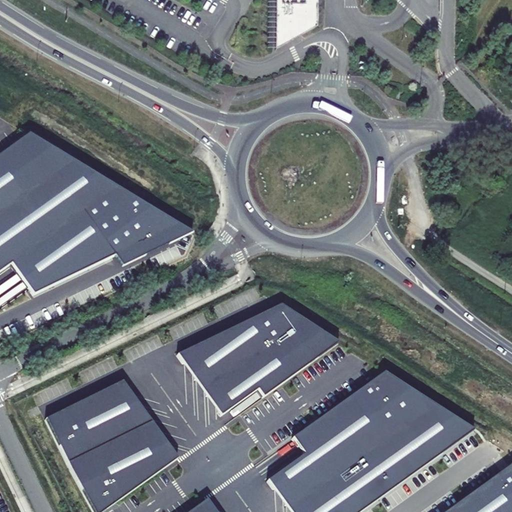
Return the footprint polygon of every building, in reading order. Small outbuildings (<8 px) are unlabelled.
[(275,0),(276,51),(316,28),(315,0),(275,0)] [(27,135),(0,154),(0,273),(10,266),(32,298),(116,258),(138,247),(134,237),(160,215),(27,135)] [(116,258),(121,270),(191,233),(160,215),(134,237),(138,247),(116,258)] [(337,345),(280,307),(176,357),(219,417),(257,391),(261,398),(337,345)] [(304,455),(268,481),(289,511),(361,511),(474,432),(383,373),(293,438),(304,455)] [(102,511),(177,460),(121,383),(45,420),(67,470),(91,511),(102,511)] [(511,511),(511,464),(446,511),(511,511)] [(215,511),(207,500),(190,511),(215,511)]
